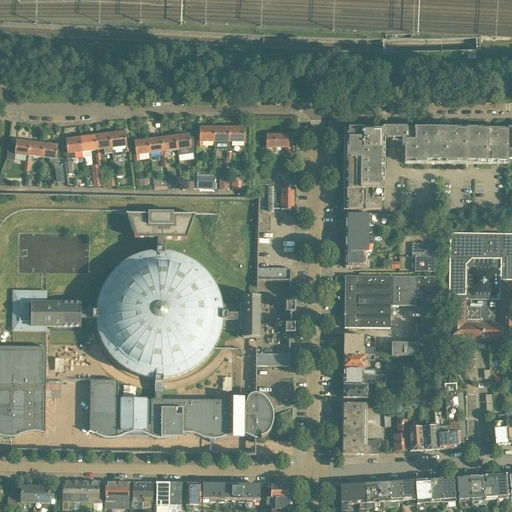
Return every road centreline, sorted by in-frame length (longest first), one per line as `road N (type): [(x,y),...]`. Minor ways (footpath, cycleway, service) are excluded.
road 1 (residential): [(314,472),(316,109)]
road 2 (residential): [(314,472),(0,465)]
road 3 (residential): [(316,109),(5,110)]
road 4 (residential): [(314,472),(511,460)]
road 5 (residential): [(511,107),(316,109)]
